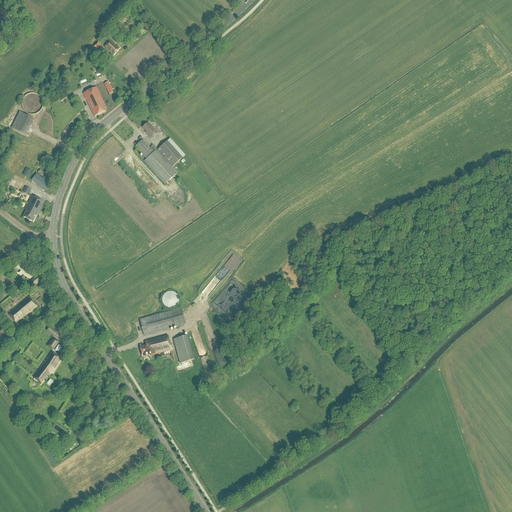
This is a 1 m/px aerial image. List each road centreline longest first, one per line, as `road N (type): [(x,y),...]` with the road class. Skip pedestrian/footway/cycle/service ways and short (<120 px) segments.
road 1 (track): [(511,284),(375,410),(219,511)]
road 2 (primary): [(53,236),(68,173),(99,127),(251,0)]
road 3 (primary): [(205,511),(70,298),(53,236)]
